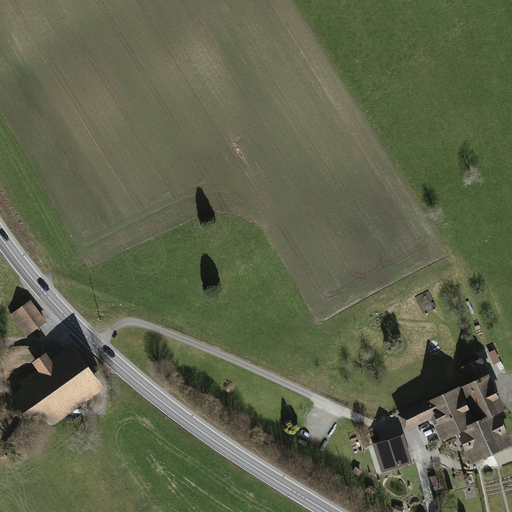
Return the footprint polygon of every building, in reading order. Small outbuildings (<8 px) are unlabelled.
[(31,304),(10,320),(27,340),(47,324),(31,304)] [(69,353),(6,403),(23,425),(37,414),(50,430),(99,390),(69,353)] [(449,418),(471,463),(511,446),(511,440),(477,359),(460,364),(467,383),(400,414),(409,429),(449,418)] [(403,436),(375,446),(384,473),(412,464),(403,436)] [(364,438),(352,439),(354,452),(366,451),(364,438)]
